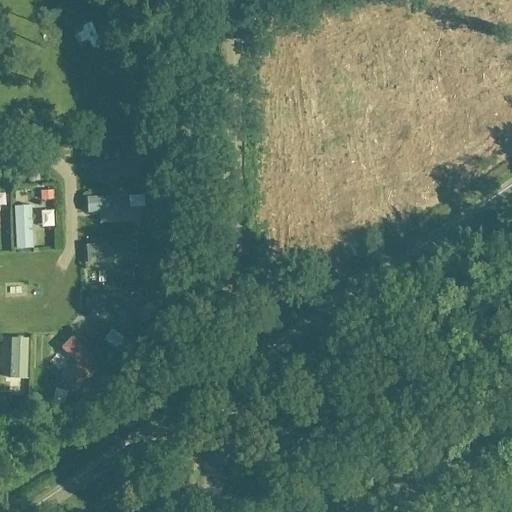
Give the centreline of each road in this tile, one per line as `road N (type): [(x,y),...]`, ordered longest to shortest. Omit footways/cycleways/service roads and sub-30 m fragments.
road 1 (residential): [(233,0),(237,396),(209,483),(219,511)]
road 2 (tertiary): [(380,511),(511,448)]
